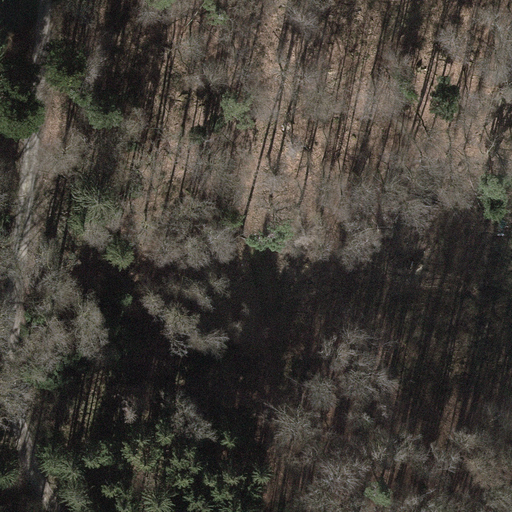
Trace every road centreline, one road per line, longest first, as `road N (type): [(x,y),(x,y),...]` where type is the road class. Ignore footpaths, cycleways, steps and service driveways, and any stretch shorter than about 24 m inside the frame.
road 1 (track): [(422,0),(284,113),(260,155),(260,296),(316,511)]
road 2 (track): [(42,0),(12,355),(25,455),(58,511)]
